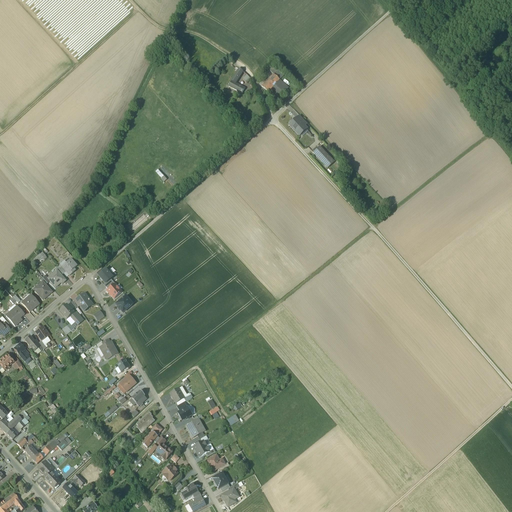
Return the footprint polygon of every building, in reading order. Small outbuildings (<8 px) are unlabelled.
[(274,64),(269,68),(273,73),(274,73),(278,69),(274,64)] [(238,68),(231,80),(235,83),(243,70),(238,68)] [(278,69),(274,73),(279,79),(280,78),(283,74),(278,69)] [(271,78),(265,83),(264,82),(266,81),(265,80),(261,85),(268,91),(272,87),(279,79),(274,73),(273,73),(270,77),(271,78)] [(279,79),(272,87),(277,91),(277,90),(280,93),(284,90),(288,86),(285,83),(283,86),(282,84),(284,82),(282,80),(280,78),(279,79)] [(235,83),(231,80),(226,88),(239,95),(244,88),(235,83)] [(300,121),(296,117),(289,124),(299,135),(307,128),(304,125),(304,126),(300,121)] [(334,161),(320,146),(313,152),(327,167),(334,161)] [(163,180),(166,178),(158,167),(155,169),(163,180)] [(356,183),(349,177),(344,183),(350,189),(356,183)] [(71,258),(62,266),(66,271),(70,275),(74,272),(72,270),(77,265),(71,258)] [(59,268),(58,267),(55,269),(56,271),(57,270),(61,275),(63,273),(59,268)] [(107,267),(98,275),(105,283),(110,278),(114,276),(111,273),(112,273),(109,270),(107,267)] [(56,271),(53,273),(54,275),(49,279),(55,287),(61,282),(62,283),(66,280),(61,275),(57,270),(56,271)] [(106,287),(113,281),(110,278),(105,283),(103,284),(106,287)] [(46,285),(43,281),(42,282),(34,289),(43,300),(52,292),(46,285)] [(106,287),(108,289),(114,284),(115,283),(113,281),(106,287)] [(114,297),(121,292),(114,284),(108,289),(107,290),(114,297)] [(88,300),(84,293),(77,298),(80,304),(84,310),(91,305),(93,304),(90,300),(89,299),(88,300)] [(119,302),(126,296),(123,294),(116,300),(119,302)] [(31,295),(22,303),(30,312),(39,304),(31,295)] [(119,302),(116,305),(118,307),(117,308),(119,311),(120,310),(122,312),(132,304),(129,301),(130,300),(127,296),(126,296),(119,302)] [(73,301),(70,304),(73,308),(73,309),(74,310),(78,308),(77,306),(73,301)] [(67,305),(60,310),(67,319),(70,316),(74,313),(71,310),(68,306),(67,305)] [(16,306),(6,316),(15,326),(19,323),(17,321),(24,314),(16,306)] [(75,311),(74,313),(70,316),(78,324),(83,320),(75,311)] [(71,325),(69,323),(67,325),(71,331),(74,329),(73,328),(76,325),(74,322),(71,325)] [(3,327),(0,323),(0,334),(1,334),(3,336),(10,330),(5,325),(3,327)] [(41,328),(35,332),(41,341),(42,341),(47,337),(45,333),(45,334),(41,328)] [(34,341),(30,336),(25,341),(34,351),(38,347),(35,343),(34,341)] [(104,345),(99,348),(106,360),(118,353),(111,341),(110,342),(104,345)] [(25,349),(20,343),(14,348),(19,354),(25,350),(25,349)] [(25,350),(19,354),(24,361),(29,357),(27,355),(28,354),(25,350)] [(0,361),(0,365),(2,368),(4,370),(13,362),(7,355),(0,361)] [(125,360),(117,364),(114,367),(116,368),(118,366),(121,372),(129,367),(125,360)] [(18,361),(12,365),(16,370),(19,368),(21,366),(22,366),(18,361)] [(129,376),(120,384),(126,391),(136,383),(129,376)] [(178,389),(170,393),(175,402),(183,398),(178,389)] [(140,391),(131,399),(132,399),(136,404),(144,396),(145,396),(140,391)] [(144,396),(136,404),(139,406),(147,399),(144,396)] [(179,411),(187,407),(184,402),(177,406),(179,411)] [(115,405),(108,411),(110,414),(117,408),(115,405)] [(210,410),(214,419),(219,416),(216,411),(220,409),(218,406),(210,410)] [(189,408),(188,407),(187,407),(179,411),(177,413),(182,421),(186,419),(189,418),(188,417),(192,415),(191,413),(189,408)] [(8,415),(5,418),(7,420),(10,418),(13,414),(11,412),(8,415)] [(22,412),(18,416),(22,420),(24,418),(26,416),(22,412)] [(149,412),(136,424),(138,426),(136,427),(142,433),(146,429),(155,421),(152,418),(153,417),(151,415),(152,414),(149,412)] [(5,428),(2,430),(6,434),(12,430),(18,423),(22,420),(18,416),(13,421),(10,418),(7,420),(5,418),(2,421),(0,421),(0,422),(3,426),(5,428)] [(22,420),(18,423),(22,427),(28,422),(24,418),(22,420)] [(193,423),(185,427),(192,438),(205,431),(199,419),(193,423)] [(18,423),(12,430),(17,435),(21,431),(20,429),(22,427),(18,423)] [(156,424),(152,429),(158,434),(158,433),(162,429),(156,424)] [(12,430),(6,434),(12,440),(17,436),(17,435),(12,430)] [(152,432),(142,444),(147,448),(154,441),(157,437),(158,436),(152,432)] [(165,441),(161,437),(160,439),(157,442),(161,445),(162,444),(162,445),(165,441)] [(24,439),(17,444),(20,448),(27,442),(24,439)] [(64,440),(57,446),(61,450),(68,444),(66,442),(64,440)] [(202,442),(193,447),(196,452),(207,446),(204,441),(202,442)] [(162,445),(162,444),(161,445),(160,447),(160,448),(158,448),(157,450),(157,452),(161,455),(161,456),(162,456),(162,458),(163,459),(165,459),(165,460),(170,454),(171,454),(172,453),(172,451),(171,450),(169,450),(162,445)] [(49,445),(42,451),(47,455),(53,449),(49,445)] [(154,445),(148,453),(150,455),(157,447),(154,445)] [(36,453),(30,446),(24,451),(31,457),(36,453)] [(207,446),(196,452),(199,457),(206,454),(210,451),(207,446)] [(39,454),(33,459),(37,464),(43,458),(39,454)] [(179,458),(175,454),(171,459),(175,463),(179,458)] [(216,455),(206,461),(208,465),(209,465),(213,472),(218,469),(225,465),(225,464),(223,461),(220,460),(219,461),(216,455)] [(58,467),(50,459),(46,462),(54,471),(58,467)] [(46,462),(45,462),(38,469),(46,478),(51,473),(54,471),(46,462)] [(225,465),(218,469),(220,471),(229,466),(227,463),(225,464),(225,465)] [(171,465),(167,468),(167,470),(165,470),(163,472),(164,474),(164,475),(164,476),(165,477),(166,478),(168,479),(169,479),(170,481),(177,474),(175,471),(176,470),(176,469),(175,468),(173,468),(171,465)] [(73,468),(63,477),(65,480),(75,470),(73,468)] [(60,483),(51,473),(46,478),(45,479),(53,489),(60,483)] [(228,484),(222,474),(220,475),(215,478),(212,479),(218,489),(220,488),(228,484)] [(85,483),(78,475),(73,479),(78,484),(81,487),(83,485),(85,483)] [(71,481),(63,488),(73,499),(73,498),(78,495),(72,489),(76,486),(71,481)] [(193,484),(187,488),(189,490),(187,491),(186,491),(181,494),(185,500),(194,495),(198,493),(198,492),(193,484)] [(229,491),(222,496),(228,507),(236,503),(234,500),(238,497),(234,490),(234,489),(229,491)] [(13,494),(4,502),(8,507),(14,503),(18,500),(13,494)] [(194,502),(189,505),(193,511),(192,511),(193,511),(205,505),(201,498),(202,498),(202,497),(194,502)] [(94,503),(83,511),(93,511),(98,509),(94,503)]
